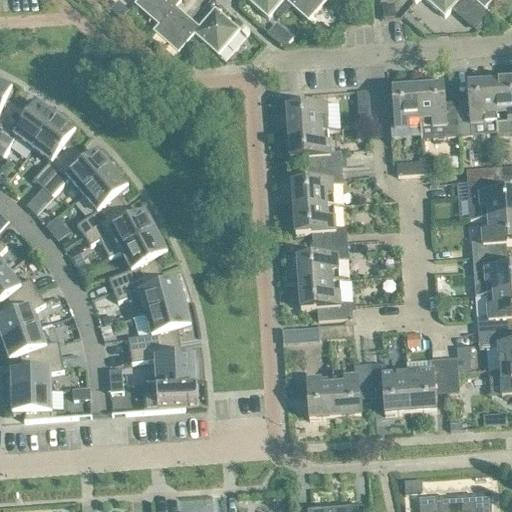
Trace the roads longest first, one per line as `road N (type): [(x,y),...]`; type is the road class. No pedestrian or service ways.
road 1 (residential): [(0,467),(243,442),(302,469),(382,466)]
road 2 (residential): [(268,67),(511,41)]
